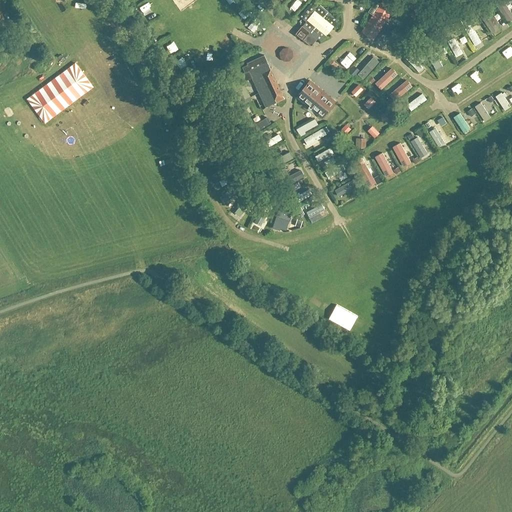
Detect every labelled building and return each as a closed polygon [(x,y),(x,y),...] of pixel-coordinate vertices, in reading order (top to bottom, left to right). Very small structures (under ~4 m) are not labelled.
[(227,0),(234,10),(242,6),(238,0),(227,0)] [(370,13),(359,29),(363,32),(373,39),(377,42),(400,9),(395,6),(387,0),(384,0),(381,5),(376,2),(369,12),(370,13)] [(508,23),(511,21),(511,13),(511,11),(511,10),(511,5),(509,0),(500,0),(497,2),(508,23)] [(321,42),(338,21),(320,6),(316,10),(310,5),(300,17),(306,22),(302,27),(321,42)] [(485,6),(478,12),(493,30),(500,25),(485,6)] [(148,20),(159,12),(155,7),(144,14),(148,20)] [(416,22),(420,18),(414,12),(410,16),(416,22)] [(259,37),(264,27),(254,21),(249,31),(259,37)] [(477,46),(483,43),(472,23),(465,27),(477,46)] [(296,34),(311,47),(318,39),(302,27),(296,34)] [(398,40),(403,36),(397,30),(393,34),(398,40)] [(457,58),(464,55),(456,37),(449,40),(457,58)] [(171,55),(182,47),(176,39),(166,47),(171,55)] [(203,46),(210,62),(216,59),(209,43),(203,46)] [(350,65),(364,55),(360,50),(347,60),(350,65)] [(437,73),(445,70),(438,52),(430,54),(437,73)] [(413,54),(409,58),(420,72),(425,68),(413,54)] [(245,74),(234,78),(238,86),(253,79),(266,107),(276,103),(285,99),(272,71),(272,72),(264,56),(247,64),(247,65),(242,68),(245,74)] [(362,75),(368,80),(378,65),(371,61),(362,75)] [(380,90),(398,73),(393,67),(375,84),(380,90)] [(402,85),(406,89),(412,83),(408,78),(402,85)] [(322,119),(335,102),(310,81),(296,98),(322,119)] [(359,86),(353,92),(357,96),(363,91),(359,86)] [(511,105),(503,91),(497,95),(506,111),(511,107),(511,105)] [(409,104),(414,111),(429,101),(424,94),(409,104)] [(372,99),(366,104),(370,108),(376,103),(372,99)] [(476,105),(485,122),(491,118),(483,101),(476,105)] [(465,133),(471,130),(463,114),(457,117),(465,133)] [(440,148),(445,146),(437,127),(432,129),(440,148)] [(344,138),(350,132),(346,128),(340,134),(344,138)] [(379,135),(373,129),(369,133),(375,139),(379,135)] [(309,147),(329,139),(325,131),(306,138),(309,147)] [(281,136),(272,139),(273,146),(283,143),(281,136)] [(421,157),(427,154),(419,139),(413,142),(421,157)] [(394,145),(403,164),(410,161),(402,142),(394,145)] [(384,170),(386,169),(389,173),(394,170),(384,151),(376,155),(384,170)] [(323,154),(317,157),(321,164),(326,161),(323,154)] [(369,185),(376,181),(366,162),(359,166),(369,185)] [(278,172),(286,188),(304,178),(300,171),(289,177),(284,169),(278,172)] [(215,186),(228,180),(223,170),(211,176),(215,186)] [(332,181),(343,175),(341,172),(330,178),(332,181)] [(350,193),(349,190),(357,185),(354,180),(337,190),(342,198),(350,193)] [(235,190),(225,196),(231,204),(240,197),(235,190)] [(300,203),(311,198),(308,191),(296,197),(300,203)] [(313,222),(328,214),(322,203),(307,211),(313,222)] [(243,219),(251,208),(244,204),(236,214),(243,219)] [(280,206),(273,228),(279,230),(279,228),(286,230),(293,210),(280,206)] [(263,227),(266,212),(260,211),(256,226),(263,227)]
